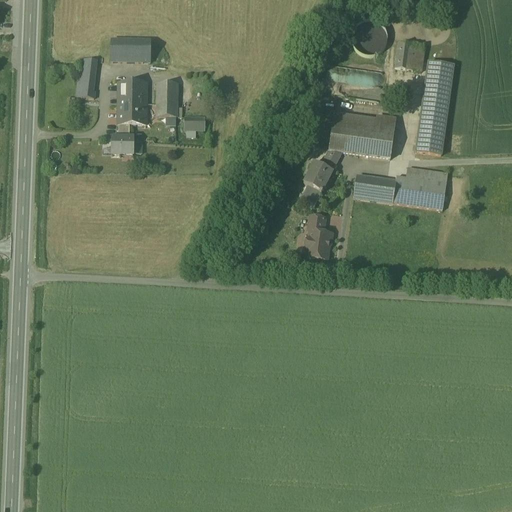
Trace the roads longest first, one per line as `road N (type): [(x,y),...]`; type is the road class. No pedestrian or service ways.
road 1 (unclassified): [(19,275),(511,304)]
road 2 (primary): [(30,0),(19,275)]
road 3 (primary): [(19,275),(10,511)]
